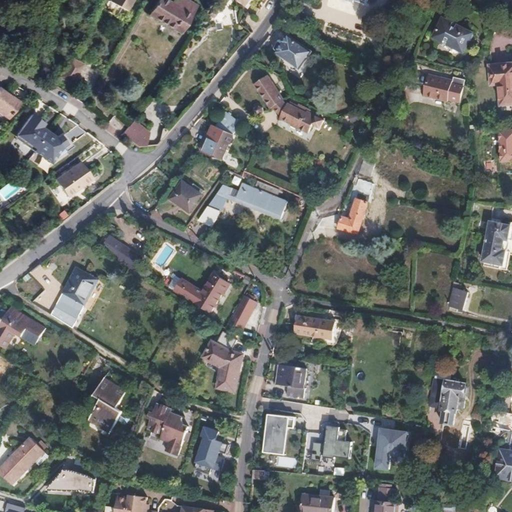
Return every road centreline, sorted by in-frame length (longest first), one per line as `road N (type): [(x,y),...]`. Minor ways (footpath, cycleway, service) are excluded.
road 1 (unclassified): [(281,286),(315,214),(341,199),(386,106),(410,91),(441,8)]
road 2 (unclassified): [(239,511),(247,423),(281,286)]
road 3 (residential): [(141,165),(283,0)]
road 4 (residential): [(281,286),(114,192)]
road 5 (residential): [(141,165),(0,70)]
road 6 (residential): [(114,192),(0,280)]
